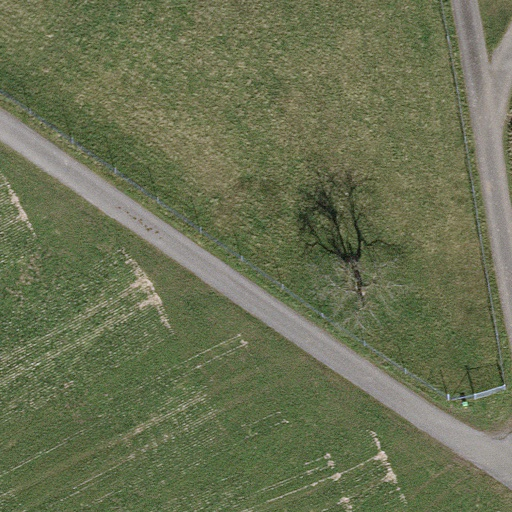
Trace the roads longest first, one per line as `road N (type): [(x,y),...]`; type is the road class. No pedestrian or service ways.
road 1 (track): [(0,119),(511,468)]
road 2 (track): [(511,259),(466,0)]
